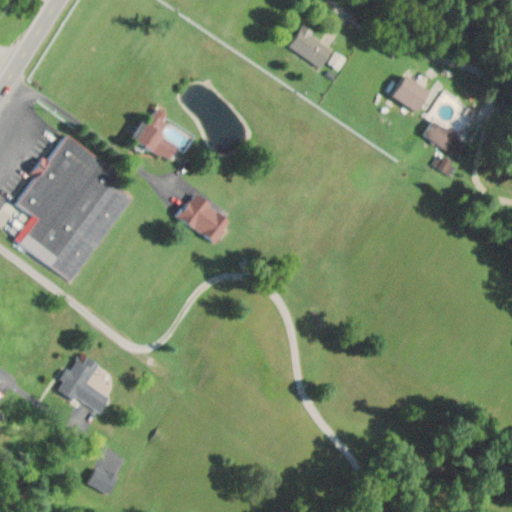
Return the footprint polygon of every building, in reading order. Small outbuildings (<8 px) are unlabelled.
[(289,43),(322,67),(335,49),(302,25),(289,43)] [(161,130),(167,123),(156,114),(138,136),(168,161),(180,146),(161,130)] [(459,160),(470,144),(434,118),(423,133),(459,160)] [(132,195),(113,182),(120,171),(63,132),(15,202),(38,218),(28,233),(59,255),(53,265),(74,280),(132,195)] [(232,217),(196,192),(180,215),(216,241),(232,217)] [(60,389),(101,411),(110,395),(88,382),(96,368),(76,358),(60,389)]
